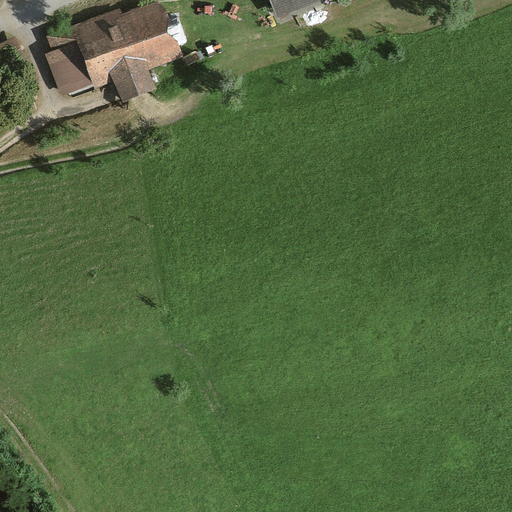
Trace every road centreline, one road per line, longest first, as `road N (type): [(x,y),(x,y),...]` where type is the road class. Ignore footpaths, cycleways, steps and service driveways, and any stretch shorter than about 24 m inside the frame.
road 1 (track): [(0,168),(119,142),(202,88)]
road 2 (track): [(26,14),(45,82),(44,110),(0,146)]
